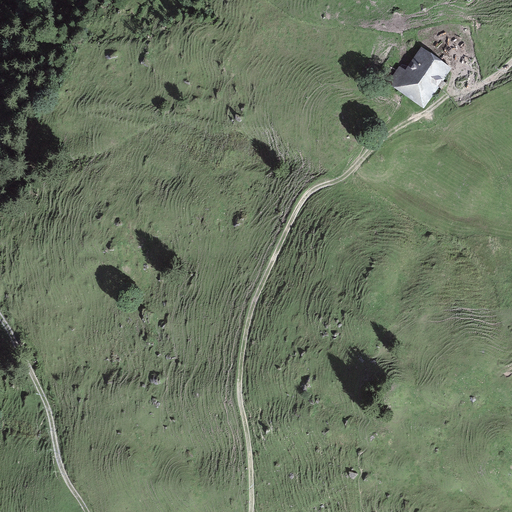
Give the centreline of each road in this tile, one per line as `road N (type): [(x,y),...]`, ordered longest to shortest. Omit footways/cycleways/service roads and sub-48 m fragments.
road 1 (track): [(251,511),(243,344),(298,206),(349,173),(392,131),(511,67)]
road 2 (track): [(0,316),(87,511)]
